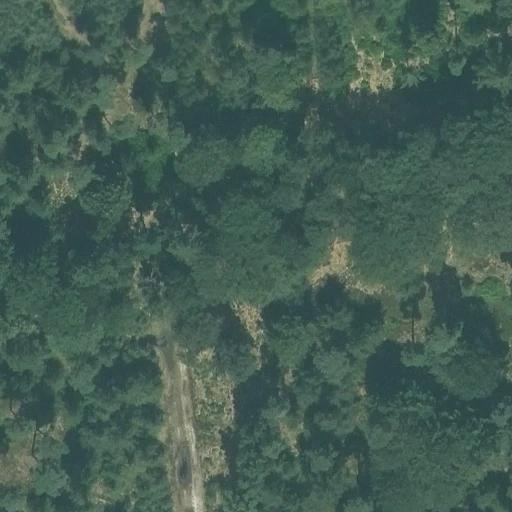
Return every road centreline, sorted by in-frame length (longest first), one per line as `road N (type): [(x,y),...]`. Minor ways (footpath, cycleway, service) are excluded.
road 1 (track): [(309,0),(320,141),(311,155),(189,178),(168,197),(200,511)]
road 2 (track): [(0,273),(511,151)]
